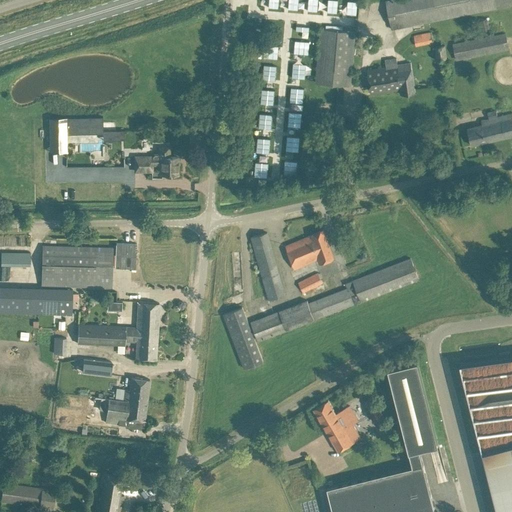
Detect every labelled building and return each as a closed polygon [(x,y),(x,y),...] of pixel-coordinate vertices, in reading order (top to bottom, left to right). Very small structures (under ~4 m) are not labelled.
[(288,0),(288,8),(298,9),(298,0),(288,0)] [(308,0),(308,10),(317,11),(318,0),(308,0)] [(328,0),(327,12),(337,13),(337,0),(328,0)] [(391,30),(511,5),(511,0),(393,0),(385,2),(391,30)] [(348,1),(347,13),(356,14),(357,1),(348,1)] [(350,85),(355,32),(321,29),(316,82),(350,85)] [(416,45),(433,41),(431,31),(414,35),(416,45)] [(456,60),(508,50),(505,34),(453,45),(456,60)] [(295,40),(294,53),(308,54),(309,41),(295,40)] [(264,44),(263,57),(278,59),(279,46),(264,44)] [(437,61),(445,60),(443,46),(435,48),(437,61)] [(396,65),(395,59),(385,61),(386,67),(367,71),(369,85),(371,95),(400,89),(401,94),(415,92),(411,63),(396,65)] [(293,63),(292,77),(305,78),(306,64),(293,63)] [(264,65),(263,79),(276,80),(277,66),(264,65)] [(291,87),(290,101),(303,103),(304,88),(291,87)] [(262,89),(261,103),(274,104),(275,90),(262,89)] [(289,111),(288,126),(301,127),(302,112),(289,111)] [(483,125),(468,129),(469,135),(472,145),(511,135),(511,112),(498,116),(490,118),(481,120),(483,125)] [(260,113),(259,127),(271,129),(273,114),(260,113)] [(66,116),(50,117),(50,141),(67,141),(67,133),(89,133),(89,116),(66,116)] [(287,136),(286,150),(299,151),(300,137),(287,136)] [(258,137),(256,152),(269,153),(271,139),(258,137)] [(169,156),(169,148),(158,148),(158,153),(153,153),(151,156),(143,156),(143,157),(135,157),(135,171),(152,170),(152,164),(162,164),(162,174),(177,174),(177,156),(169,156)] [(285,160),(284,174),(296,175),(298,161),(285,160)] [(256,162),(254,176),(267,177),(268,163),(256,162)] [(321,263),(335,257),(323,229),(310,235),(310,236),(286,246),(296,268),(319,258),(321,263)] [(284,294),(269,231),(251,235),(266,298),(284,294)] [(111,287),(112,247),(43,245),(42,285),(111,287)] [(142,249),(141,265),(162,268),(164,250),(142,249)] [(0,263),(29,264),(30,251),(0,250),(0,263)] [(412,258),(345,279),(352,301),(419,280),(412,258)] [(131,264),(115,263),(116,272),(130,272),(131,264)] [(322,276),(321,273),(318,273),(318,272),(298,282),(303,292),(323,283),(321,278),(322,276)] [(347,286),(249,320),(256,339),(353,305),(347,286)] [(32,290),(31,313),(72,314),(72,291),(32,290)] [(156,359),(159,302),(138,301),(136,328),(125,327),(126,326),(78,323),(77,343),(125,346),(125,341),(135,342),(134,358),(156,359)] [(107,301),(107,309),(121,309),(121,301),(107,301)] [(261,361),(244,305),(224,311),(242,367),(261,361)] [(53,352),(65,352),(65,337),(53,336),(53,352)] [(511,354),(462,362),(467,401),(485,399),(494,404),(497,387),(500,408),(505,400),(502,376),(506,368),(511,367),(511,354)] [(83,358),(81,377),(110,379),(112,361),(83,358)] [(333,511),(435,511),(420,449),(439,444),(417,361),(388,368),(413,466),(327,487),(333,511)] [(124,401),(135,402),(136,399),(137,400),(137,396),(148,397),(150,379),(140,378),(131,377),(130,390),(126,390),(125,390),(124,401)] [(106,417),(106,421),(109,422),(119,423),(126,424),(126,425),(144,427),(145,420),(147,404),(148,397),(137,396),(137,400),(136,399),(135,402),(124,401),(114,400),(109,399),(106,417)] [(363,403),(373,422),(384,417),(374,398),(363,403)] [(336,413),(328,400),(314,408),(339,451),(361,438),(352,423),(358,420),(349,405),(336,413)] [(511,511),(511,444),(484,451),(483,452),(497,511),(511,511)] [(316,466),(284,479),(289,490),(321,477),(316,466)] [(134,469),(133,484),(162,488),(164,473),(134,469)] [(121,494),(122,483),(124,475),(102,474),(94,511),(121,511),(124,495),(121,494)] [(53,508),(55,489),(3,482),(1,501),(53,508)] [(277,511),(275,492),(224,499),(225,511),(277,511)]
